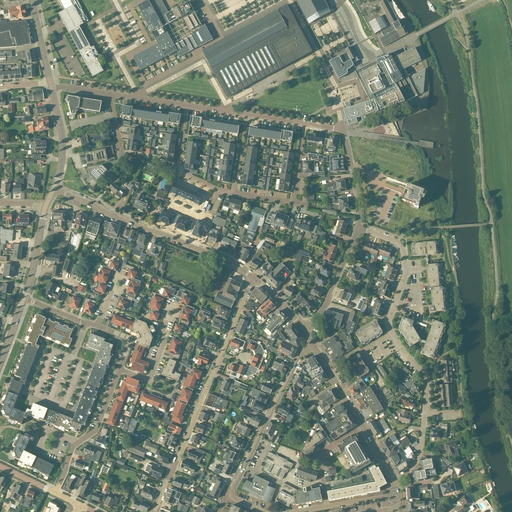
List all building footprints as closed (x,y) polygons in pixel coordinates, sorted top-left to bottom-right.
[(58,0),(64,10),(58,14),(61,19),(63,22),(64,26),(68,32),(92,78),(103,72),(95,56),(96,57),(98,55),(93,46),(91,48),(80,28),(79,26),(88,21),(77,0),(58,0)] [(148,0),(138,6),(155,39),(158,44),(165,58),(177,51),(179,54),(181,57),(189,53),(200,47),(213,40),(205,25),(202,27),(191,34),(192,36),(174,46),(148,0)] [(153,0),(167,24),(168,24),(164,17),(167,15),(166,14),(168,13),(161,0),(153,0)] [(295,0),(306,20),(307,20),(309,24),(330,13),(328,9),(329,8),(324,0),(295,0)] [(386,1),(380,4),(382,8),(385,15),(382,16),(369,23),(375,35),(381,31),(382,34),(384,37),(380,39),(384,47),(408,34),(404,26),(402,24),(401,25),(387,0),(386,1)] [(168,24),(169,25),(170,27),(194,13),(189,3),(173,12),(167,15),(164,17),(168,24)] [(215,44),(202,51),(227,98),(238,92),(251,85),(293,62),(312,52),(287,5),(215,44)] [(16,8),(3,11),(4,15),(9,14),(9,15),(25,12),(24,6),(16,8)] [(190,32),(201,26),(195,15),(184,21),(190,32)] [(26,21),(0,23),(0,41),(5,41),(5,47),(18,46),(18,47),(31,44),(30,42),(31,42),(30,36),(29,36),(28,29),(27,24),(26,21)] [(157,45),(155,45),(163,59),(164,58),(165,58),(158,44),(157,45)] [(162,59),(163,59),(155,45),(133,57),(141,71),(146,68),(147,68),(152,65),(153,64),(162,59)] [(340,57),(333,60),(331,57),(328,59),(329,62),(339,79),(347,75),(348,72),(347,71),(352,67),(354,65),(353,63),(358,61),(351,47),(350,48),(345,50),(347,52),(339,56),(340,57)] [(362,85),(370,101),(345,110),(344,110),(346,117),(345,118),(345,119),(346,121),(346,122),(347,121),(348,122),(349,125),(358,122),(357,119),(381,111),(405,102),(415,98),(424,93),(425,69),(409,77),(405,69),(421,61),(415,48),(399,56),(396,51),(355,72),(362,85)] [(0,64),(17,63),(21,63),(21,61),(18,61),(19,60),(23,59),(22,57),(22,56),(21,52),(17,53),(18,56),(12,57),(11,51),(4,52),(0,51),(0,64)] [(17,72),(14,72),(15,79),(21,79),(21,73),(20,72),(20,65),(26,65),(26,63),(21,63),(17,63),(17,66),(18,66),(18,69),(17,69),(17,72)] [(28,73),(21,73),(21,79),(35,77),(34,66),(27,67),(28,73)] [(28,100),(33,99),(33,101),(43,99),(42,91),(32,92),(32,94),(27,95),(28,100)] [(67,97),(66,103),(67,103),(70,115),(75,116),(76,109),(82,110),(99,113),(100,110),(100,106),(102,106),(102,104),(101,103),(101,102),(95,101),(79,99),(78,98),(71,97),(67,97)] [(33,111),(31,111),(32,114),(33,114),(34,114),(37,113),(38,115),(42,114),(42,113),(46,113),(44,106),(41,107),(40,106),(36,107),(36,108),(32,108),(33,111)] [(120,116),(131,118),(133,109),(133,108),(122,106),(120,116)] [(26,108),(26,110),(23,111),(24,114),(24,116),(29,116),(32,115),(32,114),(31,111),(30,107),(26,108)] [(24,114),(15,114),(15,118),(18,118),(18,123),(24,123),(24,122),(31,122),(30,116),(25,116),(29,116),(24,116),(24,114)] [(170,114),(169,123),(180,125),(181,115),(170,114)] [(201,129),(203,119),(191,117),(190,127),(201,129)] [(36,120),(36,121),(33,121),(33,126),(28,127),(29,133),(38,131),(46,130),(49,130),(49,129),(47,118),(36,120)] [(282,131),(282,132),(281,141),(292,142),(292,139),(292,138),(293,133),(282,131)] [(109,133),(105,134),(104,133),(87,136),(87,135),(80,137),(83,147),(89,146),(89,145),(106,141),(106,140),(110,139),(109,133)] [(309,134),(308,141),(318,143),(318,144),(322,145),(323,138),(320,138),(320,136),(319,136),(319,135),(313,135),(309,134)] [(337,139),(337,138),(331,137),(330,139),(326,139),(325,145),(327,146),(326,149),(335,150),(336,144),(338,144),(339,140),(337,139)] [(32,139),(32,143),(30,143),(31,148),(44,148),(45,148),(45,141),(41,142),(41,138),(32,139)] [(162,145),(175,147),(176,141),(165,139),(163,139),(163,140),(162,145)] [(45,155),(44,148),(31,148),(31,158),(32,158),(32,159),(40,158),(40,155),(45,155)] [(85,154),(85,156),(87,164),(108,160),(106,149),(85,154)] [(343,159),(339,159),(339,156),(330,157),(330,162),(333,162),(334,171),(334,172),(344,171),(343,159)] [(309,161),(303,162),(303,168),(315,167),(315,161),(319,161),(319,157),(309,158),(309,161)] [(11,162),(10,159),(9,159),(3,159),(0,159),(0,167),(1,168),(1,164),(10,164),(10,162),(11,162)] [(185,164),(184,170),(192,171),(191,174),(197,175),(198,171),(194,171),(195,166),(185,164)] [(102,166),(89,169),(90,174),(91,174),(91,176),(96,181),(107,171),(102,166)] [(315,167),(303,168),(304,174),(310,173),(310,177),(325,176),(324,172),(316,173),(315,167)] [(29,174),(28,185),(27,185),(26,190),(39,192),(40,186),(39,186),(41,176),(29,174)] [(111,181),(114,183),(109,188),(112,191),(112,192),(114,194),(114,193),(115,193),(119,188),(117,186),(121,181),(116,177),(111,181)] [(336,182),(326,184),(327,185),(327,187),(337,187),(345,185),(344,179),(336,181),(336,182)] [(6,180),(6,185),(1,185),(1,193),(8,193),(8,189),(10,189),(10,185),(11,185),(11,180),(10,180),(6,180)] [(135,180),(133,187),(131,191),(135,193),(136,188),(139,190),(142,183),(135,180)] [(13,194),(17,194),(17,193),(21,193),(21,189),(23,189),(23,183),(16,183),(16,186),(13,186),(13,194)] [(179,185),(174,183),(171,192),(175,194),(179,185)] [(404,197),(402,200),(411,204),(411,206),(418,209),(422,198),(424,198),(427,192),(427,191),(408,184),(404,197)] [(119,188),(115,193),(115,194),(115,195),(117,197),(117,196),(120,199),(125,193),(128,190),(122,185),(119,188)] [(184,187),(179,185),(175,194),(180,196),(184,187)] [(345,185),(337,187),(327,187),(328,196),(329,196),(335,195),(335,191),(338,190),(338,193),(346,191),(345,185)] [(189,190),(184,187),(180,196),(185,198),(189,190)] [(189,190),(185,198),(190,201),(194,192),(189,190)] [(134,207),(141,210),(147,196),(147,195),(140,192),(137,198),(134,207)] [(158,192),(155,199),(158,201),(157,201),(162,203),(165,196),(158,192)] [(198,194),(194,192),(190,201),(194,203),(198,194)] [(203,196),(198,194),(194,203),(199,205),(203,196)] [(141,210),(140,212),(145,213),(146,212),(149,213),(149,212),(150,212),(151,210),(150,209),(152,204),(154,200),(151,198),(147,196),(141,210)] [(229,208),(232,199),(226,197),(223,206),(229,208)] [(229,208),(234,210),(237,201),(232,199),(229,208)] [(237,201),(234,210),(238,212),(238,214),(241,216),(244,207),(241,206),(243,202),(237,201)] [(339,204),(332,204),(332,208),(335,208),(335,210),(343,210),(343,213),(348,213),(348,204),(339,204)] [(240,247),(242,248),(237,259),(246,263),(251,252),(253,247),(248,245),(250,241),(252,242),(254,237),(255,237),(256,234),(255,234),(261,218),(264,219),(266,211),(255,207),(252,215),(247,231),(246,236),(244,235),(243,236),(241,243),(240,247)] [(162,214),(159,221),(164,223),(168,213),(163,211),(164,209),(161,208),(159,213),(162,214)] [(66,212),(53,212),(52,221),(55,221),(55,232),(65,232),(65,221),(70,222),(70,216),(66,216),(66,212)] [(279,226),(283,215),(277,212),(275,217),(272,216),(270,223),(279,226)] [(164,223),(170,225),(172,219),(175,220),(178,215),(175,214),(174,216),(168,213),(164,223)] [(78,214),(75,225),(72,224),(70,232),(78,234),(80,226),(85,227),(87,216),(78,214)] [(178,221),(175,228),(181,230),(185,220),(179,218),(180,216),(178,215),(175,220),(178,221)] [(290,217),(283,215),(279,226),(290,230),(292,224),(288,222),(290,217)] [(2,221),(6,222),(6,226),(11,226),(11,216),(2,216),(2,221)] [(15,226),(15,230),(13,231),(21,231),(21,230),(22,230),(23,227),(22,227),(22,223),(28,224),(28,223),(29,222),(29,220),(28,220),(28,216),(19,216),(19,227),(15,226)] [(90,226),(87,234),(90,236),(93,227),(94,227),(97,219),(92,217),(89,226),(90,226)] [(226,221),(216,217),(213,223),(224,228),(226,221)] [(298,230),(304,232),(308,220),(302,218),(301,221),(297,219),(294,226),(299,228),(298,230)] [(94,227),(93,227),(90,236),(96,238),(99,229),(102,221),(97,219),(94,227)] [(339,221),(338,227),(346,230),(348,223),(345,222),(345,220),(340,219),(340,221),(339,221)] [(181,230),(186,232),(189,226),(191,227),(194,222),(191,220),(190,223),(185,220),(181,230)] [(308,220),(304,232),(310,234),(311,232),(315,233),(318,226),(313,225),(314,222),(308,220)] [(199,221),(193,235),(200,238),(201,236),(202,236),(204,232),(203,231),(203,230),(207,232),(208,231),(209,229),(210,226),(199,221)] [(113,231),(118,233),(120,227),(108,222),(103,235),(109,237),(110,236),(117,238),(118,235),(117,235),(112,233),(113,231)] [(336,234),(335,236),(340,238),(341,235),(344,236),(346,230),(338,227),(336,234)] [(0,241),(1,242),(1,244),(4,244),(10,245),(19,246),(21,231),(13,231),(0,229),(0,241)] [(132,240),(132,239),(135,232),(132,230),(131,231),(126,229),(123,236),(125,236),(125,238),(128,239),(129,239),(132,240)] [(211,234),(208,240),(216,243),(218,237),(220,232),(216,230),(214,234),(211,233),(211,234)] [(140,234),(137,243),(135,242),(131,254),(139,256),(141,251),(143,252),(145,246),(146,246),(148,242),(147,242),(148,237),(140,234)] [(230,234),(228,239),(224,238),(221,246),(227,248),(231,241),(233,235),(230,234)] [(236,237),(233,235),(231,241),(227,248),(234,251),(237,243),(234,242),(236,237)] [(264,241),(265,241),(274,244),(276,239),(275,238),(266,235),(264,240),(264,241)] [(118,242),(115,249),(116,249),(115,253),(118,254),(120,250),(118,250),(120,245),(124,246),(126,240),(119,238),(118,242)] [(151,248),(150,252),(156,254),(158,251),(160,251),(162,248),(163,249),(165,244),(163,244),(158,242),(159,241),(154,239),(151,248)] [(256,248),(259,250),(262,245),(265,241),(264,241),(264,240),(262,239),(256,248)] [(115,249),(118,242),(112,240),(108,253),(113,255),(115,249)] [(66,254),(68,242),(60,241),(58,253),(66,254)] [(363,241),(359,250),(364,252),(365,253),(369,243),(363,241)] [(423,243),(418,243),(412,244),(413,257),(427,255),(436,254),(438,254),(437,241),(426,242),(423,242),(423,243)] [(259,250),(258,252),(261,254),(267,257),(271,251),(270,250),(273,247),(267,243),(264,247),(262,245),(259,250)] [(369,243),(365,253),(367,253),(371,255),(374,245),(369,243)] [(331,249),(330,250),(325,248),(324,250),(322,249),(322,250),(329,253),(335,255),(336,254),(337,254),(338,252),(337,251),(338,248),(332,245),(329,244),(327,248),(331,249)] [(8,250),(8,252),(21,253),(22,246),(19,246),(10,245),(10,250),(8,250)] [(374,245),(371,255),(375,256),(376,257),(377,254),(380,247),(374,245)] [(380,247),(377,254),(379,255),(383,256),(386,247),(381,245),(380,247)] [(386,247),(383,256),(390,259),(391,256),(390,255),(392,249),(386,247)] [(301,260),(303,257),(296,253),(287,249),(284,254),(296,260),(294,265),(298,267),(301,260)] [(298,253),(310,258),(311,253),(299,249),(298,253)] [(21,253),(8,252),(7,254),(11,254),(11,256),(14,256),(13,260),(20,261),(21,253)] [(254,260),(250,265),(256,269),(262,260),(258,258),(261,254),(258,252),(253,260),(254,260)] [(335,256),(335,255),(329,253),(328,256),(325,254),(323,258),(327,259),(326,260),(332,262),(334,258),(335,259),(336,256),(335,256)] [(60,263),(60,260),(61,257),(56,256),(50,255),(50,256),(47,256),(46,261),(51,262),(51,263),(55,264),(55,262),(60,263)] [(109,261),(107,267),(110,268),(112,269),(117,271),(118,267),(124,269),(126,264),(127,263),(126,263),(128,258),(125,257),(123,262),(118,260),(116,261),(115,263),(109,261)] [(66,259),(62,272),(70,274),(74,262),(66,259)] [(161,261),(158,270),(163,272),(166,263),(161,261)] [(267,261),(264,265),(259,271),(266,278),(272,271),(271,271),(274,268),(270,265),(271,265),(267,261)] [(281,263),(272,273),(267,278),(272,283),(286,268),(281,263)] [(13,277),(14,270),(15,270),(15,266),(4,264),(3,276),(13,277)] [(74,264),(71,274),(77,276),(80,266),(74,264)] [(126,264),(124,269),(124,270),(130,273),(128,277),(133,279),(135,279),(137,273),(134,272),(135,269),(134,268),(126,264)] [(439,264),(433,264),(428,265),(427,265),(427,266),(430,289),(432,289),(434,307),(429,307),(430,313),(446,311),(444,287),(441,287),(439,264)] [(389,265),(386,272),(396,275),(398,270),(392,268),(392,266),(389,265)] [(103,266),(100,275),(109,278),(111,275),(110,274),(112,269),(110,268),(107,267),(103,266)] [(327,269),(322,266),(321,266),(320,267),(318,271),(318,273),(320,274),(328,278),(331,272),(327,270),(327,269)] [(348,274),(347,276),(348,277),(357,281),(360,273),(365,275),(367,271),(358,267),(356,271),(351,269),(349,274),(348,274)] [(291,273),(286,268),(272,283),(277,288),(282,283),(291,273)] [(386,272),(384,280),(387,281),(388,279),(394,281),(396,275),(386,272)] [(326,279),(317,274),(316,274),(313,280),(316,281),(315,283),(324,287),(326,282),(325,281),(326,279)] [(109,278),(100,275),(96,283),(97,283),(105,286),(107,281),(108,282),(109,278)] [(222,295),(218,293),(214,301),(232,308),(242,284),(235,281),(236,281),(230,278),(222,295)] [(130,283),(128,287),(138,291),(141,282),(135,279),(133,279),(131,284),(130,283)] [(392,287),(386,285),(387,282),(378,279),(377,282),(381,283),(379,289),(390,292),(392,287)] [(287,287),(284,293),(290,297),(294,291),(290,289),(295,282),(291,280),(287,287)] [(3,284),(0,283),(0,292),(2,293),(1,293),(9,294),(11,285),(3,284)] [(53,297),(53,296),(56,298),(55,299),(61,302),(64,296),(58,293),(58,294),(55,293),(58,287),(50,283),(45,294),(53,297)] [(105,286),(97,283),(96,286),(93,287),(92,287),(91,290),(94,291),(93,292),(99,295),(100,292),(104,294),(107,287),(105,286)] [(73,290),(73,291),(74,291),(74,292),(75,292),(76,292),(77,292),(77,291),(78,291),(85,294),(87,288),(79,285),(78,289),(74,288),(73,290)] [(138,291),(128,287),(127,290),(128,291),(126,296),(128,296),(133,299),(135,299),(138,291)] [(177,297),(179,291),(171,288),(169,288),(168,291),(165,290),(163,296),(164,297),(169,299),(171,295),(177,297)] [(252,295),(249,301),(260,306),(267,298),(258,288),(252,294),(252,295)] [(314,289),(313,290),(312,290),(310,294),(315,296),(316,295),(320,298),(323,292),(315,288),(314,289)] [(390,292),(379,289),(377,295),(381,296),(381,295),(388,298),(390,292)] [(188,294),(179,291),(177,297),(183,299),(181,304),(186,305),(188,306),(190,299),(187,298),(188,296),(188,294)] [(348,293),(347,294),(341,291),(338,298),(345,301),(346,297),(350,299),(352,295),(348,293)] [(156,293),(153,302),(162,306),(163,302),(162,302),(164,297),(163,296),(156,293)] [(310,295),(304,299),(303,299),(304,298),(303,297),(304,296),(300,293),(296,296),(297,297),(294,300),(298,305),(300,303),(302,305),(303,306),(307,303),(306,302),(310,298),(315,301),(316,298),(310,295)] [(70,306),(72,306),(72,307),(75,308),(77,308),(81,300),(74,297),(73,298),(68,296),(66,302),(69,303),(71,303),(70,306)] [(133,299),(128,296),(125,302),(121,301),(118,307),(125,310),(126,307),(128,308),(130,307),(133,299)] [(96,302),(92,300),(86,298),(84,304),(86,305),(84,311),(91,314),(93,311),(94,310),(93,308),(96,302)] [(259,315),(272,303),(269,299),(265,303),(259,309),(260,309),(257,312),(259,315)] [(385,306),(379,304),(380,301),(376,299),(373,307),(376,308),(383,311),(385,306)] [(260,306),(249,301),(245,309),(246,309),(252,311),(254,306),(255,307),(258,308),(260,306)] [(309,301),(307,303),(303,306),(302,305),(301,306),(303,308),(304,310),(305,310),(308,312),(309,311),(310,312),(315,308),(309,301)] [(162,306),(153,302),(149,311),(150,311),(158,314),(160,309),(161,309),(162,306)] [(276,307),(272,303),(259,315),(261,318),(265,315),(266,316),(272,311),(276,307)] [(183,310),(182,313),(191,317),(192,315),(195,316),(197,310),(194,309),(195,308),(188,306),(186,305),(184,310),(183,310)] [(371,307),(368,315),(375,318),(376,315),(381,317),(383,311),(376,308),(373,307),(371,307)] [(221,308),(217,316),(223,318),(223,319),(227,320),(231,311),(227,310),(221,308)] [(210,314),(201,310),(200,311),(204,312),(200,321),(200,322),(203,324),(206,318),(209,319),(211,315),(210,315),(210,314)] [(344,325),(341,324),(343,315),(326,310),(323,318),(334,321),(332,328),(339,330),(339,329),(343,330),(344,325)] [(146,315),(145,315),(143,320),(146,321),(146,320),(152,322),(153,319),(157,321),(160,314),(158,314),(150,311),(149,314),(146,315)] [(277,315),(271,321),(265,327),(274,335),(277,332),(277,331),(275,330),(277,328),(278,328),(284,322),(287,318),(288,318),(280,311),(277,314),(277,315)] [(352,334),(360,314),(352,311),(344,332),(352,334)] [(191,317),(182,313),(180,317),(181,317),(179,323),(180,323),(188,326),(191,317)] [(11,380),(3,398),(1,405),(3,406),(1,411),(3,416),(8,418),(8,420),(20,425),(23,418),(25,419),(26,416),(29,417),(30,416),(54,426),(68,432),(69,429),(76,432),(76,430),(78,430),(79,431),(81,425),(83,426),(87,417),(97,392),(96,392),(96,390),(97,388),(98,388),(111,354),(109,354),(110,352),(113,346),(103,342),(103,341),(101,340),(101,339),(96,337),(90,334),(86,345),(89,346),(88,347),(99,352),(94,364),(72,419),(59,414),(32,404),(30,411),(26,409),(25,414),(12,409),(22,384),(24,385),(26,380),(25,380),(38,349),(39,346),(36,345),(39,335),(69,347),(72,339),(69,338),(70,337),(73,329),(44,317),(37,314),(26,341),(32,344),(31,346),(27,344),(26,345),(14,376),(20,378),(18,383),(11,380)] [(119,325),(123,316),(123,315),(121,314),(120,315),(115,314),(112,323),(119,325)] [(123,316),(119,325),(125,328),(129,318),(127,317),(127,318),(123,316)] [(421,341),(411,325),(414,326),(415,322),(403,317),(399,328),(410,347),(419,342),(421,341)] [(129,318),(125,328),(132,331),(133,328),(134,325),(136,321),(131,320),(132,319),(129,318)] [(213,323),(212,327),(223,331),(226,323),(214,318),(212,323),(213,323)] [(241,319),(238,326),(246,329),(247,325),(249,326),(251,324),(252,325),(255,323),(253,321),(250,318),(248,322),(241,319)] [(137,344),(138,345),(140,346),(144,347),(147,348),(149,349),(151,344),(149,343),(152,336),(150,332),(152,332),(151,329),(149,330),(146,324),(136,320),(136,321),(134,325),(133,328),(132,331),(131,332),(137,334),(139,338),(137,344)] [(426,345),(425,349),(424,351),(422,350),(420,354),(434,359),(446,325),(433,320),(431,324),(433,325),(433,326),(433,327),(426,345)] [(374,324),(361,332),(360,332),(359,331),(355,333),(363,346),(383,333),(376,321),(373,323),(374,324)] [(188,326),(180,323),(179,326),(177,325),(174,331),(181,334),(182,331),(184,332),(186,331),(188,326)] [(281,327),(277,331),(277,332),(279,334),(281,337),(285,334),(285,335),(288,333),(290,331),(291,332),(293,331),(293,332),(297,329),(293,324),(292,324),(285,330),(284,331),(281,327)] [(246,329),(238,326),(236,332),(243,335),(243,334),(245,335),(246,332),(245,332),(246,329)] [(285,334),(281,337),(284,340),(286,339),(288,340),(290,343),(298,347),(303,338),(297,329),(293,332),(293,331),(291,332),(290,331),(288,333),(285,335),(285,334)] [(342,332),(336,336),(322,344),(332,362),(354,349),(351,344),(354,342),(349,334),(346,336),(345,333),(342,332)] [(207,337),(204,345),(215,350),(218,341),(207,337)] [(282,343),(278,350),(272,347),(276,338),(273,337),(269,344),(270,349),(271,351),(276,353),(278,351),(289,356),(288,357),(292,358),(297,350),(293,348),(282,343)] [(174,339),(173,342),(172,342),(171,342),(170,344),(170,345),(171,345),(171,346),(180,349),(181,346),(184,347),(186,341),(179,338),(178,341),(174,339)] [(233,340),(230,345),(230,347),(230,348),(231,349),(232,350),(234,350),(235,350),(239,349),(240,346),(243,348),(246,342),(242,340),(241,343),(233,340)] [(254,353),(263,349),(262,345),(257,343),(257,342),(251,340),(250,343),(248,348),(254,351),(254,353)] [(138,345),(136,351),(146,355),(147,353),(146,352),(147,348),(144,347),(140,346),(138,345)] [(171,346),(170,346),(169,346),(168,348),(169,349),(170,350),(169,352),(173,354),(172,357),(179,359),(181,354),(178,353),(180,349),(171,346)] [(263,349),(254,353),(255,355),(253,360),(261,364),(264,359),(263,358),(265,353),(263,349)] [(136,351),(133,358),(142,361),(144,357),(145,357),(146,355),(136,351)] [(207,364),(210,357),(204,354),(205,353),(201,352),(198,360),(199,361),(197,365),(203,367),(205,363),(207,364)] [(352,358),(351,359),(347,361),(349,364),(350,364),(352,367),(351,368),(354,373),(355,373),(357,376),(357,377),(358,379),(369,373),(368,372),(370,371),(368,367),(367,367),(366,367),(360,357),(361,357),(360,354),(359,354),(356,356),(352,358)] [(314,356),(302,364),(304,366),(306,370),(309,369),(310,371),(310,372),(314,379),(323,372),(317,361),(314,356)] [(133,358),(131,362),(130,366),(132,367),(132,368),(143,373),(143,372),(146,373),(150,362),(146,360),(145,362),(142,361),(133,358)] [(165,369),(163,372),(162,375),(167,377),(167,378),(170,379),(173,380),(178,382),(181,375),(176,373),(175,375),(172,374),(176,362),(170,360),(166,369),(165,369)] [(261,364),(253,360),(251,366),(249,367),(252,376),(256,374),(258,369),(259,369),(261,364)] [(277,360),(275,363),(274,363),(273,366),(276,368),(278,365),(280,366),(278,370),(284,374),(289,366),(277,360)] [(236,363),(229,366),(228,366),(228,367),(228,369),(228,370),(229,370),(232,371),(230,375),(236,377),(238,374),(239,370),(236,369),(238,364),(236,363)] [(241,365),(239,370),(238,374),(243,376),(243,375),(248,377),(252,376),(249,367),(246,368),(241,365)] [(193,369),(191,375),(197,379),(199,379),(202,373),(193,369)] [(314,385),(313,385),(312,388),(313,390),(313,391),(322,385),(321,383),(328,379),(324,372),(317,377),(318,379),(312,382),(314,385)] [(189,375),(186,381),(195,384),(197,379),(191,375),(189,375)] [(304,380),(302,378),(297,376),(293,384),(304,390),(309,392),(311,388),(302,383),(304,380)] [(419,389),(420,385),(416,384),(417,382),(413,377),(404,384),(413,395),(415,392),(418,393),(418,392),(419,392),(420,390),(419,389)] [(125,379),(121,387),(130,391),(138,394),(141,385),(139,384),(139,383),(128,379),(127,380),(125,379)] [(186,381),(184,386),(193,390),(195,384),(186,381)] [(237,386),(230,383),(224,381),(220,390),(222,391),(221,393),(225,395),(228,387),(235,390),(237,386)] [(363,381),(354,386),(349,389),(353,396),(358,393),(367,386),(363,381)] [(241,383),(239,387),(239,389),(246,392),(248,386),(241,383)] [(258,388),(262,390),(265,392),(265,391),(270,394),(273,387),(270,385),(266,383),(264,386),(260,384),(258,388)] [(361,393),(353,398),(360,409),(364,407),(365,407),(367,406),(368,405),(374,415),(384,410),(383,408),(385,407),(373,385),(360,392),(361,393)] [(440,385),(440,388),(435,389),(436,394),(441,394),(441,399),(436,399),(437,405),(441,404),(442,407),(452,406),(451,385),(440,385)] [(193,390),(184,386),(182,391),(184,392),(183,393),(191,396),(193,390)] [(289,391),(297,395),(299,392),(301,393),(302,391),(300,390),(292,386),(289,391)] [(121,387),(119,393),(128,397),(130,391),(121,387)] [(335,395),(336,394),(333,389),(328,391),(329,391),(318,397),(322,404),(319,405),(320,407),(327,402),(327,401),(334,396),(335,395)] [(256,403),(265,408),(268,402),(266,400),(268,396),(255,390),(254,393),(260,396),(256,403)] [(146,403),(149,394),(143,391),(142,393),(143,394),(140,400),(146,403)] [(297,395),(289,391),(286,397),(294,401),(296,402),(299,404),(300,401),(298,400),(300,397),(297,395)] [(128,397),(119,393),(117,399),(126,402),(128,397)] [(156,396),(149,394),(146,403),(153,405),(156,396)] [(228,401),(217,397),(210,394),(205,405),(213,408),(213,407),(221,411),(223,407),(226,408),(228,401)] [(339,400),(336,394),(335,395),(334,396),(327,401),(327,402),(320,407),(324,414),(330,408),(329,406),(339,400)] [(244,395),(241,404),(246,406),(249,397),(244,395)] [(156,396),(153,405),(160,408),(163,399),(156,396)] [(180,397),(178,402),(186,405),(187,406),(190,400),(182,396),(182,397),(180,397)] [(415,406),(414,405),(415,402),(411,401),(411,400),(402,398),(401,402),(406,403),(405,406),(413,409),(413,408),(415,408),(415,406)] [(170,402),(163,399),(160,408),(165,410),(168,404),(169,404),(170,402)] [(114,406),(123,410),(125,404),(116,400),(114,406)] [(178,402),(175,407),(184,411),(186,405),(178,402)] [(278,413),(286,418),(284,422),(291,425),(296,416),(289,412),(293,405),(288,403),(286,406),(283,404),(278,413)] [(317,406),(312,403),(308,409),(310,410),(309,410),(313,412),(317,406)] [(331,411),(332,412),(330,413),(331,415),(330,416),(333,421),(347,411),(342,403),(335,408),(335,409),(331,411)] [(252,410),(258,412),(259,410),(263,413),(264,411),(265,412),(265,410),(265,409),(256,404),(252,410)] [(123,410),(114,406),(112,412),(121,415),(123,410)] [(184,411),(175,407),(173,413),(175,414),(182,416),(184,411)] [(411,417),(407,416),(408,412),(402,410),(401,414),(400,414),(399,421),(409,424),(411,417)] [(347,411),(333,421),(322,428),(331,442),(357,425),(347,411)] [(112,412),(109,418),(118,421),(121,415),(112,412)] [(217,412),(214,419),(220,421),(222,417),(223,415),(217,412)] [(206,421),(208,417),(213,419),(214,416),(206,413),(206,414),(202,413),(200,419),(206,421)] [(243,418),(250,422),(249,424),(257,428),(262,420),(254,416),(253,417),(246,413),(243,418)] [(182,416),(175,414),(172,420),(181,424),(184,417),(182,416)] [(118,421),(109,418),(107,424),(116,427),(118,421)] [(173,433),(179,435),(182,429),(170,424),(171,421),(167,419),(164,418),(163,420),(162,422),(170,425),(168,431),(173,433)] [(385,434),(391,430),(384,418),(378,421),(385,434)] [(128,432),(134,433),(138,421),(132,419),(128,432)] [(384,434),(381,429),(375,419),(367,424),(375,437),(376,436),(378,439),(384,434)] [(266,428),(274,431),(275,431),(277,425),(269,421),(266,428)] [(252,430),(246,427),(247,425),(242,422),(238,428),(243,430),(241,434),(248,438),(248,437),(249,437),(250,437),(251,435),(250,434),(252,430)] [(309,435),(304,446),(302,452),(304,453),(305,454),(304,457),(305,456),(310,458),(310,452),(313,453),(316,447),(314,447),(315,445),(316,446),(328,438),(331,442),(322,428),(319,423),(313,437),(309,435)] [(202,434),(204,431),(206,432),(208,428),(209,429),(211,426),(206,424),(204,427),(198,424),(195,431),(202,434)] [(430,434),(430,436),(431,437),(435,438),(435,439),(440,440),(440,438),(446,439),(447,429),(449,429),(449,424),(447,424),(447,425),(441,424),(440,431),(437,430),(437,431),(431,430),(431,433),(430,434)] [(99,436),(97,441),(95,440),(94,444),(102,447),(103,444),(105,445),(107,439),(106,439),(109,430),(104,428),(101,437),(99,436)] [(274,431),(266,428),(264,433),(271,437),(269,440),(273,442),(276,437),(275,436),(277,432),(275,431),(274,431)] [(405,431),(397,437),(398,440),(406,434),(405,431)] [(12,446),(14,447),(12,451),(10,450),(9,452),(11,459),(14,460),(14,459),(18,460),(17,462),(45,476),(45,475),(48,476),(53,466),(23,451),(29,440),(32,441),(33,439),(32,438),(33,436),(29,434),(28,436),(24,434),(23,437),(21,436),(18,434),(12,446)] [(394,434),(387,439),(379,444),(382,448),(386,454),(389,458),(390,459),(400,452),(404,450),(409,446),(412,444),(405,435),(398,440),(394,434)] [(207,438),(206,438),(201,436),(200,439),(199,438),(200,438),(193,435),(191,441),(197,444),(198,442),(203,444),(204,440),(206,441),(207,438)] [(363,449),(360,443),(356,436),(352,438),(351,437),(351,435),(342,440),(342,441),(340,442),(342,444),(338,446),(341,453),(345,451),(352,464),(349,466),(350,467),(353,473),(371,463),(363,449)] [(171,436),(170,438),(167,437),(166,440),(165,439),(162,445),(166,447),(167,445),(174,448),(178,438),(171,436)] [(225,442),(223,445),(225,446),(230,448),(231,446),(233,446),(233,447),(236,448),(236,447),(241,449),(245,443),(241,441),(241,440),(234,437),(233,441),(230,440),(228,443),(225,442)] [(133,444),(130,443),(127,450),(129,452),(131,452),(144,458),(147,450),(156,454),(154,458),(157,459),(157,460),(167,464),(170,456),(158,450),(159,446),(155,444),(149,442),(143,440),(141,445),(134,442),(133,444)] [(458,453),(457,449),(460,448),(458,440),(444,444),(447,452),(448,451),(449,456),(453,455),(454,457),(459,456),(458,453)] [(85,458),(95,462),(98,454),(94,452),(95,450),(86,446),(84,452),(87,454),(85,458)] [(403,460),(398,464),(394,466),(399,474),(408,469),(409,463),(412,461),(411,461),(414,459),(413,458),(415,456),(409,447),(404,450),(400,452),(403,457),(402,458),(403,460)] [(196,451),(196,452),(190,450),(187,456),(197,460),(198,457),(202,459),(205,452),(202,450),(201,453),(196,451)] [(229,454),(225,461),(232,464),(233,461),(235,462),(239,455),(233,452),(229,450),(228,453),(229,454)] [(144,458),(131,452),(129,457),(142,462),(144,458)] [(273,475),(281,458),(277,456),(269,452),(266,459),(267,459),(266,462),(267,463),(263,470),(273,475)] [(390,459),(390,460),(394,466),(398,464),(403,460),(402,458),(403,457),(400,452),(390,459)] [(423,460),(420,460),(422,470),(413,471),(413,474),(411,475),(413,479),(414,479),(415,482),(428,479),(428,476),(431,476),(437,475),(436,472),(437,470),(436,470),(436,469),(434,469),(433,468),(431,458),(429,458),(424,457),(423,460)] [(95,462),(85,458),(84,458),(82,462),(77,460),(74,466),(83,469),(84,466),(88,468),(91,460),(95,462)] [(281,458),(273,475),(282,479),(286,472),(287,473),(289,470),(290,471),(293,464),(285,460),(281,458)] [(447,460),(445,458),(443,461),(448,466),(450,464),(451,465),(454,463),(449,458),(447,460)] [(188,471),(188,470),(194,473),(196,468),(192,467),(193,465),(191,464),(183,460),(180,467),(184,468),(184,469),(188,471)] [(443,461),(436,467),(441,472),(448,466),(443,461)] [(454,467),(459,476),(467,472),(466,471),(468,470),(466,466),(467,465),(465,461),(454,467)] [(104,464),(102,471),(109,473),(111,466),(104,464)] [(226,464),(224,468),(217,465),(214,472),(219,474),(220,471),(229,475),(233,467),(226,464)] [(153,465),(149,474),(161,479),(164,470),(153,465)] [(330,490),(330,491),(327,492),(329,499),(367,492),(380,489),(379,488),(387,484),(379,467),(376,469),(376,467),(375,466),(370,469),(369,470),(369,471),(370,473),(362,476),(359,477),(345,482),(333,484),(333,487),(333,490),(330,490)] [(297,474),(302,476),(301,479),(302,479),(310,482),(311,479),(316,481),(318,473),(309,470),(300,467),(297,474)] [(200,471),(196,480),(200,482),(205,473),(200,471)] [(81,479),(78,487),(79,484),(82,486),(80,492),(88,496),(93,484),(86,481),(88,477),(84,475),(82,479),(81,479)] [(214,488),(221,491),(224,484),(221,482),(222,479),(215,476),(212,482),(215,484),(214,488)] [(78,487),(81,479),(75,477),(73,481),(70,479),(66,488),(72,490),(74,485),(78,487)] [(270,504),(276,489),(269,487),(270,484),(253,477),(252,482),(251,483),(247,481),(243,489),(257,497),(258,495),(262,497),(262,498),(262,499),(262,500),(263,501),(270,504)] [(189,479),(187,483),(176,478),(173,485),(181,488),(184,489),(185,487),(188,488),(190,484),(194,486),(196,482),(189,479)] [(294,493),(298,492),(297,490),(283,483),(279,491),(281,491),(276,500),(289,507),(290,504),(292,505),(296,504),(294,493)] [(443,495),(456,491),(455,489),(456,489),(455,485),(454,486),(453,483),(441,487),(443,495)] [(13,492),(10,497),(13,498),(13,500),(15,501),(16,499),(17,500),(16,503),(19,504),(21,499),(22,497),(20,496),(23,488),(17,485),(15,488),(12,487),(10,491),(13,492)] [(304,491),(298,492),(294,493),(296,504),(296,505),(322,500),(320,489),(322,489),(322,486),(321,485),(303,489),(304,491)] [(416,487),(413,487),(407,488),(408,500),(414,499),(414,502),(420,502),(419,499),(419,493),(422,493),(422,491),(428,490),(427,485),(421,486),(418,487),(416,487)] [(155,492),(150,490),(144,488),(141,496),(152,500),(155,492)] [(221,491),(214,488),(212,491),(208,490),(205,496),(213,500),(214,497),(218,498),(221,491)] [(101,496),(98,495),(100,490),(97,489),(92,499),(99,502),(101,496)] [(169,489),(167,495),(179,500),(182,494),(177,492),(169,489)] [(21,499),(19,504),(23,506),(24,504),(28,506),(30,503),(31,499),(33,500),(34,497),(33,497),(34,493),(28,490),(25,496),(24,500),(21,499)] [(179,500),(167,495),(165,501),(172,504),(173,503),(178,505),(175,511),(186,511),(189,507),(180,503),(180,502),(178,502),(179,500)] [(195,496),(191,503),(197,506),(200,499),(195,496)] [(465,511),(468,510),(466,506),(470,503),(465,496),(456,502),(458,505),(458,507),(454,509),(456,511),(465,511)] [(108,497),(104,504),(111,508),(113,504),(117,505),(119,499),(115,497),(114,500),(108,497)] [(58,511),(60,509),(56,507),(57,505),(50,501),(47,506),(48,506),(47,508),(45,507),(42,511),(58,511)] [(420,502),(414,502),(408,503),(409,511),(410,511),(414,511),(419,510),(418,509),(427,507),(432,506),(432,501),(420,502)] [(142,502),(141,504),(135,502),(133,506),(139,509),(138,509),(143,511),(143,510),(147,511),(150,505),(142,502)]
